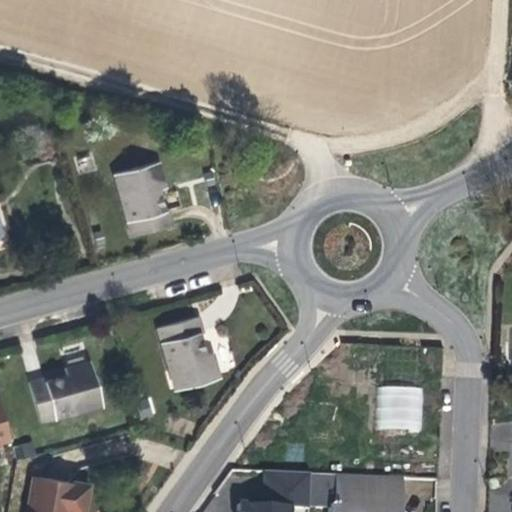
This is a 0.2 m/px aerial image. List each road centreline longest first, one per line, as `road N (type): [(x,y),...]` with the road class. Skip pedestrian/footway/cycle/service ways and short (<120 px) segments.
road 1 (track): [(0,53),(323,146),(411,128),(495,69)]
road 2 (residential): [(292,233),(0,314)]
road 3 (residential): [(466,511),(475,352),(459,322),(399,275)]
road 4 (residential): [(334,301),(175,511)]
road 5 (residential): [(398,213),(462,183),(511,142)]
road 6 (residential): [(398,213),(352,187),(326,192),(304,209),(292,233)]
